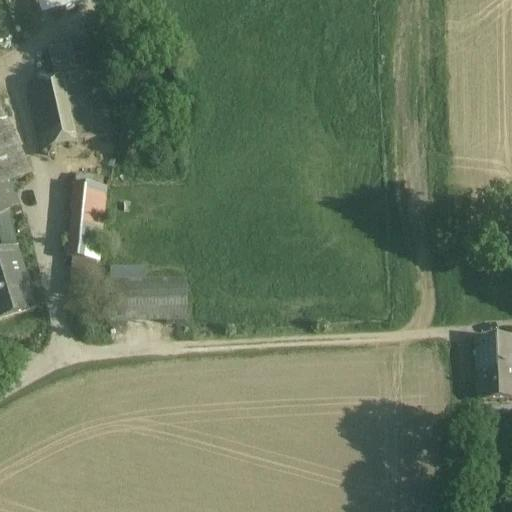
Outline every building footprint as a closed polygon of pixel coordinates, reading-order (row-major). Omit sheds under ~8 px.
[(77,0),(17,0),(21,15),(78,3),(77,0)] [(101,63),(57,67),(60,97),(75,95),(80,164),(109,161),(101,63)] [(159,93),(155,92),(150,92),(145,92),(141,93),(138,95),(134,97),(130,100),(128,102),(125,106),(123,110),(122,114),(122,117),(121,121),(122,126),(123,129),(124,132),(126,136),(129,139),(131,141),(133,143),(138,146),(142,147),(146,148),(151,148),(155,148),(159,147),(162,146),(165,144),(169,141),(173,137),(175,134),(176,131),(178,128),(178,124),(179,120),(178,116),(178,113),(177,110),(175,107),(174,105),(172,102),(169,99),(167,97),(164,95),(159,93)] [(60,97),(31,99),(37,168),(80,164),(75,95),(60,97)] [(35,185),(1,112),(0,112),(0,173),(3,180),(9,196),(14,194),(35,185)] [(0,181),(0,228),(2,227),(15,221),(25,216),(14,194),(9,196),(3,180),(0,181)] [(104,197),(71,195),(68,222),(102,224),(104,197)] [(15,221),(2,227),(5,261),(13,259),(14,262),(18,261),(15,221)] [(102,224),(68,222),(66,246),(99,248),(102,224)] [(99,248),(66,246),(64,269),(72,270),(97,271),(99,248)] [(4,261),(0,262),(0,324),(32,316),(28,300),(24,301),(14,262),(13,259),(5,261),(4,261)] [(97,271),(72,270),(70,305),(95,306),(97,271)] [(183,288),(103,292),(105,331),(185,327),(183,288)] [(511,339),(472,341),(475,402),(511,401),(511,339)]
